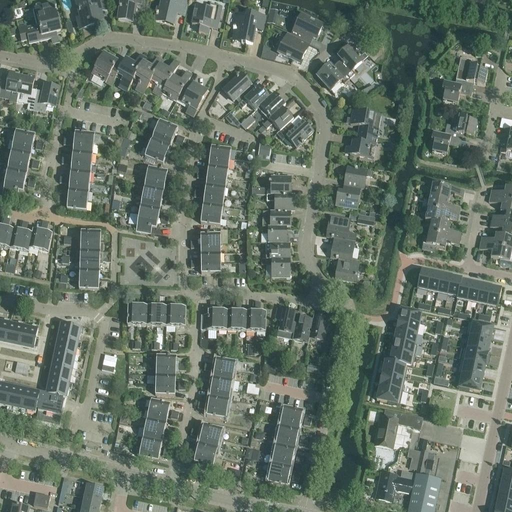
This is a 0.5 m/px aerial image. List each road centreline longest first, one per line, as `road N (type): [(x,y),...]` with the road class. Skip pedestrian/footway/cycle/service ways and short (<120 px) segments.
road 1 (residential): [(323,287),(305,246),(325,124),(320,109),(278,71),(223,58)]
road 2 (residential): [(188,295),(181,218),(195,133),(223,58)]
road 3 (residential): [(304,511),(347,315),(345,302),(323,287)]
road 4 (residential): [(110,432),(84,421),(104,324),(86,310),(0,300)]
road 5 (residential): [(511,349),(477,511)]
road 6 (residential): [(172,486),(191,405),(196,327)]
road 7 (residential): [(43,216),(45,166),(74,80),(71,60)]
road 8 (residential): [(223,58),(120,39),(71,60)]
road 9 (residential): [(188,295),(306,303),(323,287)]
road 10 (residential): [(483,187),(466,268),(511,278)]
